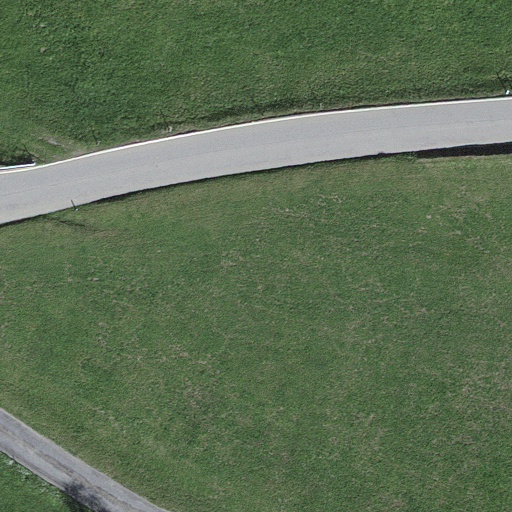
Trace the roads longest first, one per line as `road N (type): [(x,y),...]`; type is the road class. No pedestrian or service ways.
road 1 (unclassified): [(511,125),(320,141),(0,194)]
road 2 (unclassified): [(137,511),(0,422)]
